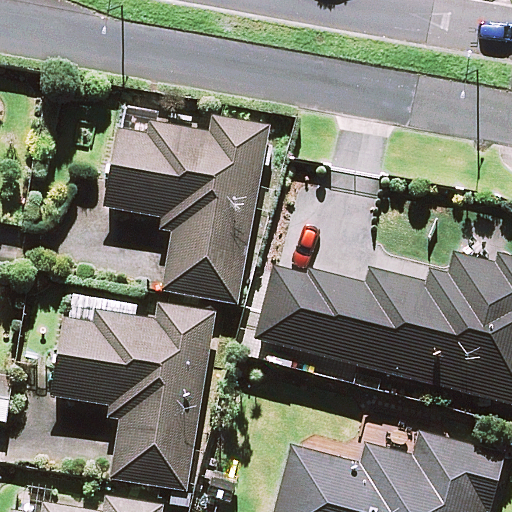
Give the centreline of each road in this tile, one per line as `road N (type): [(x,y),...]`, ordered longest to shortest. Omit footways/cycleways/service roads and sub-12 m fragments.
road 1 (tertiary): [(511,109),(0,19)]
road 2 (tertiary): [(347,0),(511,30)]
